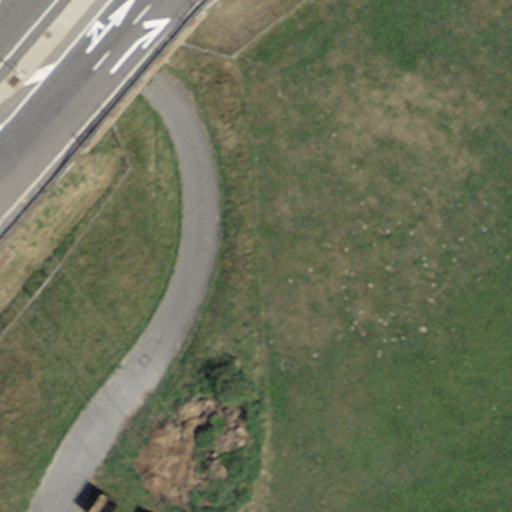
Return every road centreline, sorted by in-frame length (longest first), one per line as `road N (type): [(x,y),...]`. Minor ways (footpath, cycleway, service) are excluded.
road 1 (track): [(46,511),(72,460),(177,318),(199,244),(201,205),(171,109),(52,0)]
road 2 (motorway): [(0,178),(146,9)]
